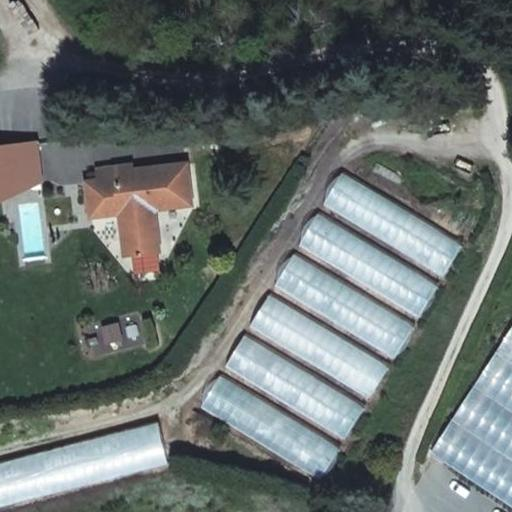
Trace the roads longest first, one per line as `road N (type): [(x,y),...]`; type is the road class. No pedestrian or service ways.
road 1 (track): [(0,447),(136,415),(184,393),(340,153),(374,138),(501,134)]
road 2 (track): [(32,47),(140,74),(269,69),(370,42),(434,47),(477,66),(501,134)]
